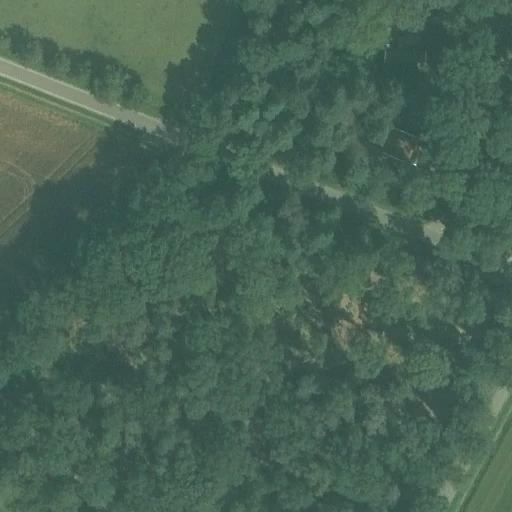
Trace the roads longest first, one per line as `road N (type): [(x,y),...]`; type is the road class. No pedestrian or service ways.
road 1 (unclassified): [(511,268),(0,66)]
road 2 (unclassified): [(438,511),(511,378)]
